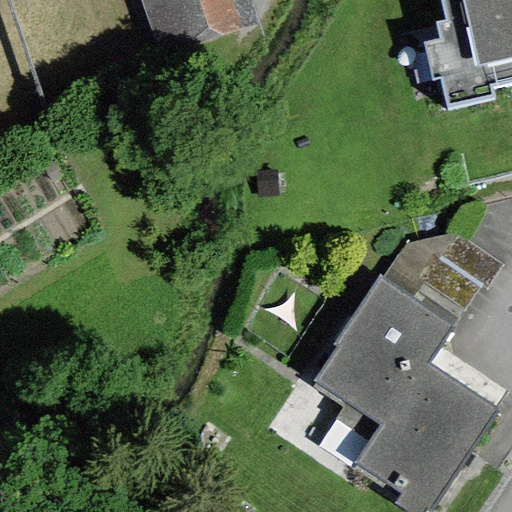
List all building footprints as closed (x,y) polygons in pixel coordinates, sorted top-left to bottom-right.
[(126,0),(151,73),(247,41),(233,0),(126,0)] [(511,93),(511,0),(443,0),(449,23),(438,25),(450,79),(443,80),(449,107),(511,93)] [(511,93),(449,107),(465,178),(511,167),(511,93)] [(426,284),(467,315),(486,290),(494,296),(511,271),(511,265),(467,232),(426,284)] [(318,395),(385,440),(365,469),(428,511),(431,511),(498,414),(432,370),(456,334),(388,289),(318,395)]
